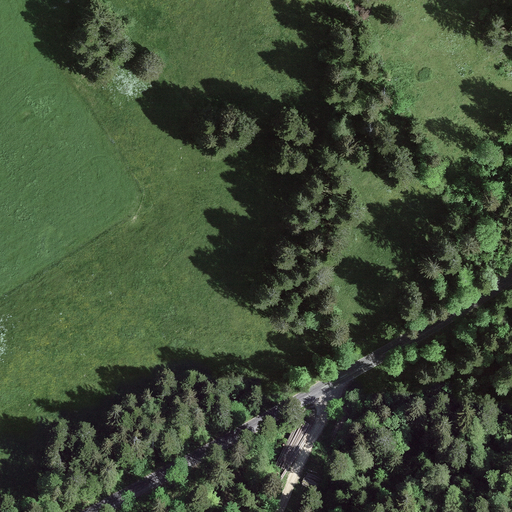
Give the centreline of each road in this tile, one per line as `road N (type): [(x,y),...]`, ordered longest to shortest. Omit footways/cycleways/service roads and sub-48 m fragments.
road 1 (tertiary): [(511,276),(90,511)]
road 2 (track): [(334,380),(280,511)]
